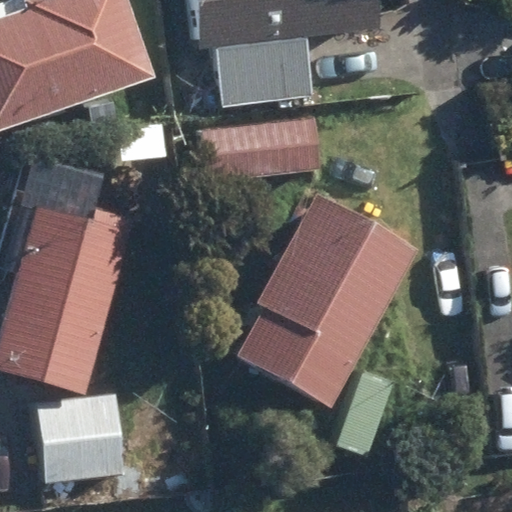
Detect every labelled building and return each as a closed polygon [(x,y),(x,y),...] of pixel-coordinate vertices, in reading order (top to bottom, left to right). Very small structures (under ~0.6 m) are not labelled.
[(0,20),(0,133),(157,79),(128,0),(33,0),(27,2),(30,10),(0,20)] [(218,48),(224,106),(312,97),(306,36),(380,29),(377,0),(197,0),(202,49),(218,48)] [(205,135),(210,183),(320,171),(315,124),(205,135)] [(119,131),(121,163),(166,161),(164,129),(119,131)] [(239,358),(332,410),(419,251),(316,196),(258,305),(265,309),(239,358)] [(0,343),(0,372),(85,397),(135,223),(96,212),(94,222),(39,206),(0,343)] [(32,408),(39,485),(124,477),(117,400),(32,408)]
